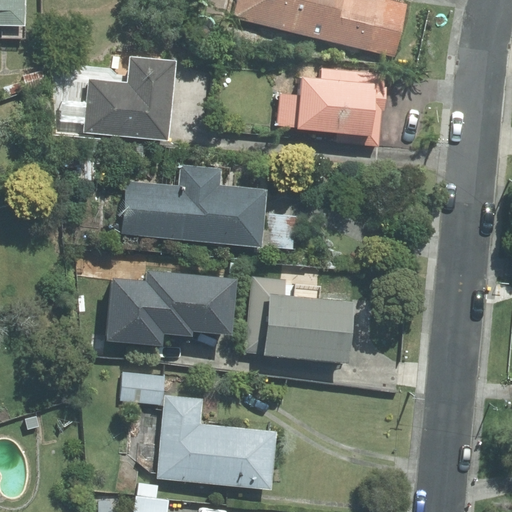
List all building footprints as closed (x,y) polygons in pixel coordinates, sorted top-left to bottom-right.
[(26,0),(0,0),(0,25),(26,27),(26,0)] [(238,0),(234,18),(395,57),(408,2),(398,0),(238,0)] [(169,137),(174,60),(128,56),(127,78),(88,76),(86,133),(169,137)] [(381,144),(386,75),(319,67),(318,79),(301,78),(299,95),(277,94),(274,130),(338,134),(337,141),(381,144)] [(175,184),(127,179),(123,235),(264,247),(269,187),(221,182),(222,166),(177,162),(175,184)] [(145,278),(110,276),(105,341),(162,345),(163,332),(192,334),(192,330),(231,333),(235,275),(146,269),(145,278)] [(287,277),(249,274),(247,296),(254,296),(250,352),(351,360),(356,300),(285,294),(287,277)] [(201,395),(162,392),(164,372),(123,369),(121,401),(161,404),(156,478),(269,486),(273,428),(199,423),(201,395)] [(157,484),(135,482),(131,511),(166,511),(168,497),(156,496),(157,484)]
